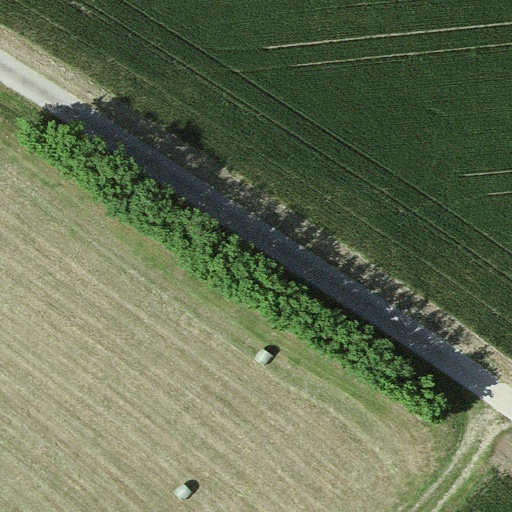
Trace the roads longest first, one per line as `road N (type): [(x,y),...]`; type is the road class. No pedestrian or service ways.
road 1 (unclassified): [(511,407),(324,275),(0,69)]
road 2 (track): [(488,390),(439,479),(411,511)]
